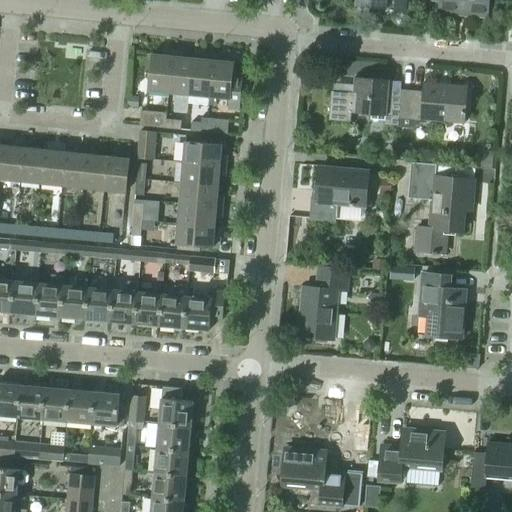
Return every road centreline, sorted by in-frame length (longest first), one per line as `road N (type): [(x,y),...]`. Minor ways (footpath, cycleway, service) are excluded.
road 1 (residential): [(255,365),(285,41)]
road 2 (residential): [(255,365),(511,388)]
road 3 (residential): [(0,347),(255,365)]
road 4 (residential): [(285,41),(511,58)]
road 5 (residential): [(0,113),(8,120),(105,125),(114,116),(122,15)]
road 6 (residential): [(244,511),(255,365)]
road 7 (residential): [(122,15),(265,28)]
